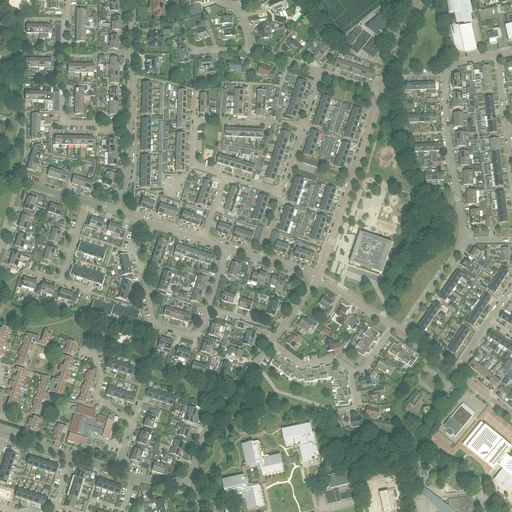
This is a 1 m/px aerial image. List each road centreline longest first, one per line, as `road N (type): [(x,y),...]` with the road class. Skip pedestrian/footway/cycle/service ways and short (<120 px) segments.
road 1 (residential): [(317,277),(381,92)]
road 2 (residential): [(225,175),(194,163),(195,121),(303,126)]
road 3 (residential): [(138,219),(155,325),(192,335),(208,307)]
road 4 (residential): [(460,241),(445,74)]
road 5 (unclassified): [(193,480),(208,424),(270,341)]
road 6 (residential): [(130,128),(131,0)]
